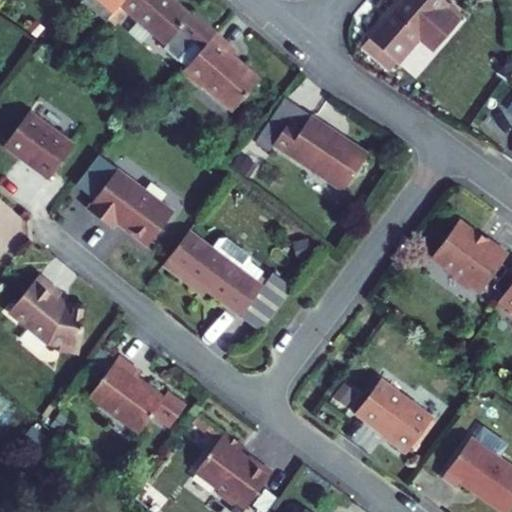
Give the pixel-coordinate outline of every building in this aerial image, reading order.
[(120,6),(124,0),(80,0),(106,22),(120,6)] [(165,45),(191,16),(173,0),(124,0),(120,6),(165,45)] [(433,50),(459,20),(444,8),(448,3),(444,0),(402,0),(400,2),(398,0),(367,36),(397,62),(419,37),(433,50)] [(463,16),(448,3),(444,8),(459,20),(463,16)] [(236,51),(215,33),(183,70),(202,86),(203,85),(233,111),(259,80),(232,56),(236,51)] [(74,144),(29,110),(3,146),(48,179),(74,144)] [(272,144),(343,191),(365,158),(335,138),(337,134),(310,115),(302,128),(289,119),(272,144)] [(335,138),(365,158),(368,154),(337,134),(335,138)] [(116,222),(147,246),(173,210),(116,168),(86,208),(112,227),(116,222)] [(458,222),(431,258),(454,274),(453,277),(470,290),(472,288),(480,293),(508,255),(487,239),(483,244),(474,237),(473,233),(458,222)] [(246,273),(252,264),(251,257),(228,240),(221,241),(215,249),(189,230),(162,265),(195,290),(199,285),(261,331),(293,287),(272,272),(263,285),(256,280),(246,273)] [(246,273),(256,280),(263,272),(252,264),(246,273)] [(503,295),(511,282),(511,272),(508,269),(494,288),(503,295)] [(9,312),(48,344),(61,346),(60,349),(79,353),(86,307),(66,304),(58,297),(62,293),(39,275),(9,312)] [(511,282),(503,295),(498,301),(511,310),(511,282)] [(139,432),(164,398),(137,378),(140,373),(117,356),(89,395),(139,432)] [(381,379),(355,414),(407,453),(434,418),(381,379)] [(482,423),(475,435),(503,454),(511,442),(482,423)] [(230,511),(242,511),(271,473),(249,456),(247,459),(238,452),(243,446),(224,432),(194,471),(219,489),(220,495),(235,506),(230,511)] [(511,468),(472,439),(442,479),(456,489),(459,484),(496,511),(509,511),(511,508),(511,468)]
